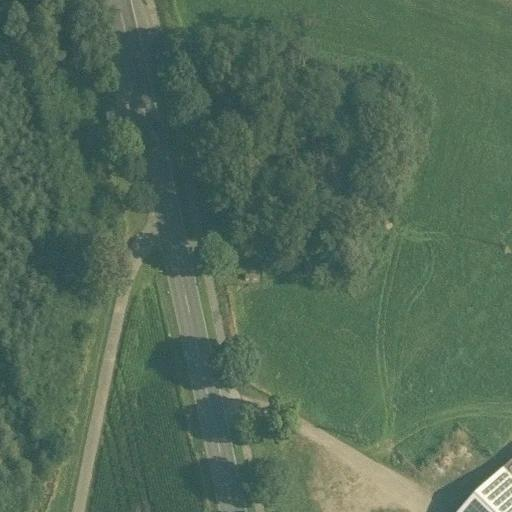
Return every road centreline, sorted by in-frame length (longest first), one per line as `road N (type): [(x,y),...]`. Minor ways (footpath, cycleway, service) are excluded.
road 1 (secondary): [(235,511),(118,0)]
road 2 (track): [(78,511),(135,260),(155,236),(172,233)]
road 3 (track): [(424,511),(281,417),(256,409),(213,415)]
